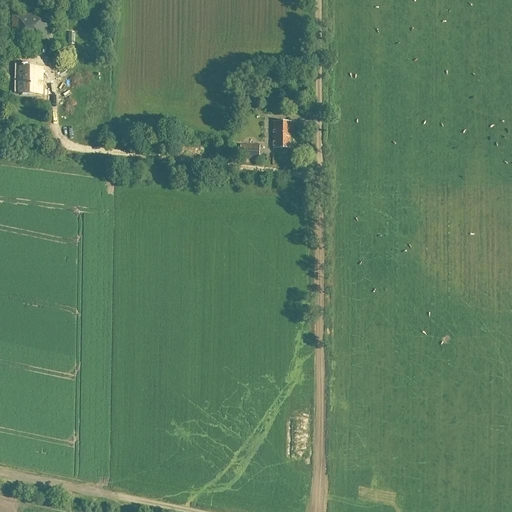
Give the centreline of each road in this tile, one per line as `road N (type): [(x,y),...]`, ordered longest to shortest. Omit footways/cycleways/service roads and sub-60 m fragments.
road 1 (unclassified): [(318,511),(320,0)]
road 2 (unclassified): [(175,511),(0,474)]
